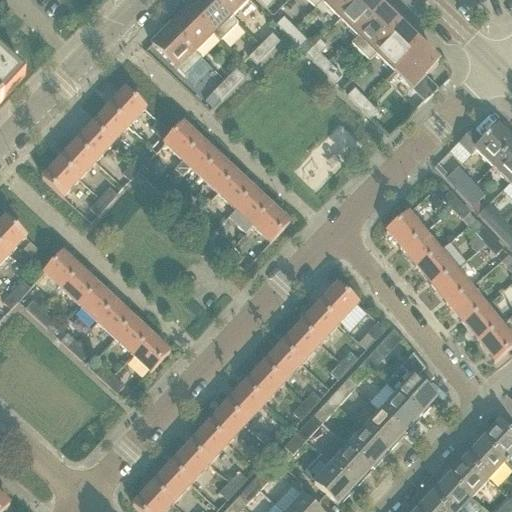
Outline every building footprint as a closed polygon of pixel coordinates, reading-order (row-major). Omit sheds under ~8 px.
[(212,0),(197,0),(187,11),(213,36),(220,43),(237,25),(231,18),(212,0)] [(212,0),(231,18),(249,0),(248,0),(212,0)] [(270,0),(255,0),(266,10),(273,3),(270,0)] [(304,0),(314,10),(321,3),(323,0),(304,0)] [(323,0),(321,3),(339,21),(359,0),(323,0)] [(359,0),(339,21),(357,38),(382,12),(369,0),(359,0)] [(187,11),(169,28),(195,54),(213,36),(187,11)] [(368,63),(375,56),(400,30),(382,12),(357,38),(350,45),(368,63)] [(276,27),(287,38),(294,31),(283,19),(276,27)] [(195,54),(169,28),(151,47),(177,72),(184,79),(202,61),(195,54)] [(375,56),(393,73),(419,47),(400,30),(375,56)] [(294,31),(287,38),(298,50),(306,42),(294,31)] [(271,36),(260,48),(267,55),(279,44),(271,36)] [(311,63),(322,74),(330,66),(319,56),(326,49),(319,42),(305,56),(311,63)] [(393,73),(412,92),(412,91),(423,102),(423,103),(424,104),(437,90),(425,78),(437,66),(419,47),(393,73)] [(267,55),(260,48),(248,59),(256,67),(267,55)] [(0,55),(0,102),(24,77),(0,55)] [(330,66),(322,74),(334,86),(341,78),(330,66)] [(236,72),(224,83),(231,91),(243,79),(236,72)] [(224,83),(204,103),(212,110),(231,91),(224,83)] [(347,98),(358,110),(365,102),(354,91),(347,98)] [(123,94),(107,111),(127,129),(143,112),(144,113),(145,112),(123,92),(123,93),(123,94)] [(365,102),(358,110),(369,121),(377,114),(365,102)] [(107,111),(91,129),(110,147),(127,129),(107,111)] [(150,132),(161,142),(168,134),(157,124),(150,132)] [(183,126),(163,148),(164,147),(178,159),(181,162),(182,164),(200,144),(183,128),(184,127),(183,126)] [(458,145),(449,154),(461,167),(471,157),(471,158),(476,153),(492,169),(511,147),(511,143),(497,129),(498,129),(497,128),(482,143),(471,132),(458,145)] [(91,129),(75,146),(94,165),(110,147),(91,129)] [(190,171),(200,180),(218,160),(200,144),(182,164),(175,171),(183,178),(190,171)] [(75,146),(58,164),(78,182),(94,165),(75,146)] [(511,147),(492,169),(509,186),(511,182),(511,147)] [(142,156),(131,167),(139,174),(149,163),(142,156)] [(200,180),(217,196),(236,177),(218,160),(200,180)] [(78,182),(58,164),(43,180),(42,179),(41,180),(63,200),(64,199),(63,198),(78,182)] [(131,167),(122,177),(129,184),(139,174),(131,167)] [(445,181),(462,198),(474,186),(458,169),(445,181)] [(145,181),(156,191),(163,184),(152,174),(145,181)] [(217,196),(235,213),(253,193),(236,177),(217,196)] [(163,184),(156,191),(166,201),(173,193),(163,184)] [(474,186),(462,198),(472,210),(485,198),(474,186)] [(109,191),(99,202),(106,209),(116,198),(109,191)] [(235,213),(252,229),(271,210),(253,193),(235,213)] [(442,202),(451,211),(459,205),(450,194),(442,202)] [(106,209),(99,202),(89,212),(97,219),(106,209)] [(459,205),(451,211),(462,223),(470,215),(459,205)] [(479,216),(495,233),(506,222),(491,205),(479,216)] [(180,214),(191,224),(198,217),(187,207),(180,214)] [(271,210),(252,229),(269,245),(269,246),(289,225),(288,224),(287,225),(271,210)] [(388,234),(402,252),(423,235),(408,216),(386,235),(387,235),(388,234)] [(198,217),(191,224),(201,234),(208,226),(198,217)] [(4,223),(0,227),(0,251),(7,258),(24,241),(25,242),(25,241),(4,221),(3,222),(4,223)] [(495,233),(511,251),(511,249),(511,227),(506,222),(495,233)] [(475,236),(485,246),(493,239),(482,228),(475,236)] [(402,252),(418,270),(438,253),(423,235),(402,252)] [(493,239),(485,246),(495,255),(502,248),(493,239)] [(216,248),(226,257),(233,250),(223,240),(216,248)] [(233,250),(226,257),(236,267),(243,260),(233,250)] [(31,259),(42,269),(49,262),(38,252),(31,259)] [(418,270),(433,289),(454,271),(438,253),(418,270)] [(44,277),(61,292),(79,273),(62,257),(63,256),(62,255),(42,277),(43,278),(44,277)] [(433,289),(449,308),(470,290),(454,271),(433,289)] [(61,292),(78,309),(96,289),(79,273),(61,292)] [(21,283),(11,294),(19,301),(29,290),(21,283)] [(317,308),(316,308),(337,328),(357,307),(336,287),(335,288),(336,289),(318,308),(317,308)] [(78,309),(96,325),(114,305),(96,289),(78,309)] [(449,308),(464,326),(485,309),(470,290),(449,308)] [(19,301),(11,294),(0,305),(9,312),(19,301)] [(24,311),(35,320),(42,313),(32,303),(24,311)] [(96,325),(114,342),(132,322),(114,305),(96,325)] [(298,327),(319,347),(337,328),(316,308),(316,309),(317,309),(299,328),(298,327)] [(464,326),(479,345),(500,328),(485,309),(464,326)] [(42,313),(35,320),(45,330),(52,323),(42,313)] [(114,342),(131,358),(149,338),(132,322),(114,342)] [(377,325),(366,336),(374,343),(384,332),(377,325)] [(280,347),(279,347),(301,367),(319,347),(298,327),(298,328),(281,348),(280,347)] [(511,341),(500,328),(479,345),(494,363),(493,364),(494,365),(511,349),(511,341)] [(60,344),(70,353),(77,345),(67,336),(60,344)] [(149,338),(131,358),(149,374),(148,375),(149,376),(169,354),(168,354),(167,355),(149,338)] [(77,345),(70,353),(81,363),(88,355),(77,345)] [(380,345),(362,365),(371,373),(389,354),(380,345)] [(261,367),(261,368),(282,387),(301,367),(279,347),(279,348),(280,349),(262,368),(261,367)] [(349,355),(339,365),(347,372),(357,362),(349,355)] [(386,386),(420,418),(437,400),(425,390),(434,380),(414,356),(386,386)] [(339,365),(329,376),(337,383),(347,372),(339,365)] [(362,365),(349,379),(358,387),(371,373),(362,365)] [(243,387),(242,388),(263,407),(282,387),(261,368),(260,368),(261,369),(244,388),(243,387)] [(95,377),(105,386),(112,378),(102,369),(95,377)] [(112,378),(105,386),(116,396),(123,388),(112,378)] [(386,386),(369,404),(380,414),(404,436),(420,418),(386,386)] [(342,387),(330,400),(338,408),(350,395),(342,387)] [(224,407),(224,408),(245,427),(263,407),(242,388),(243,389),(225,408),(224,407)] [(312,395),(302,406),(310,413),(319,402),(312,395)] [(330,400),(317,414),(325,422),(338,408),(330,400)] [(302,406),(292,416),(300,423),(310,413),(302,406)] [(206,427),(205,428),(226,447),(245,427),(224,408),(223,408),(224,409),(207,428),(206,427)] [(380,414),(364,432),(387,453),(404,436),(380,414)] [(309,423),(297,435),(305,443),(318,430),(309,423)] [(511,434),(500,424),(483,443),(506,464),(507,463),(511,468),(511,434)] [(187,447),(187,448),(208,467),(226,447),(205,428),(206,429),(188,448),(187,447)] [(364,432),(348,449),(371,471),(387,453),(364,432)] [(276,435),(266,446),(273,452),(283,442),(276,435)] [(306,444),(297,435),(284,450),(293,458),(306,444)] [(322,458),(331,467),(355,489),(371,471),(348,449),(338,441),(322,458)] [(483,443),(466,461),(489,483),(506,464),(483,443)] [(274,454),(266,447),(257,456),(265,463),(274,454)] [(169,467),(190,487),(208,467),(187,448),(188,449),(170,468),(169,467)] [(466,461),(448,480),(471,501),(489,483),(466,461)] [(151,487),(150,487),(171,507),(190,487),(169,467),(168,468),(169,469),(152,488),(151,487)] [(355,489),(331,467),(314,485),(338,507),(355,489)] [(264,473),(251,486),(258,493),(271,479),(264,473)] [(238,474),(228,485),(236,492),(246,481),(238,474)] [(448,480),(431,498),(445,511),(462,511),(471,501),(448,480)] [(228,485),(218,496),(226,503),(236,492),(228,485)] [(258,493),(251,486),(238,500),(245,507),(258,493)] [(166,511),(171,507),(150,487),(150,488),(151,488),(133,508),(132,507),(132,508),(136,511),(166,511)] [(445,511),(431,498),(418,511),(445,511)] [(0,499),(0,511),(3,511),(9,506),(8,505),(7,506),(0,499)] [(314,511),(301,499),(289,511),(314,511)] [(499,511),(511,511),(511,504),(509,502),(499,511)]
